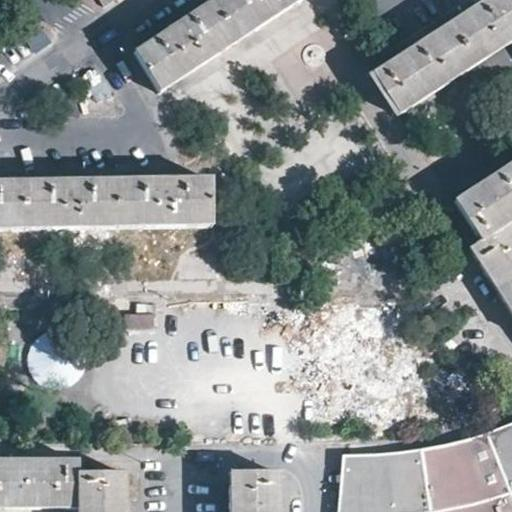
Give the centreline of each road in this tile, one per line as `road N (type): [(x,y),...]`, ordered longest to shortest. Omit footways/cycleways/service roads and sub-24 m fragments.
road 1 (residential): [(511,369),(417,413),(0,409)]
road 2 (residential): [(90,37),(140,115),(135,130),(0,138)]
